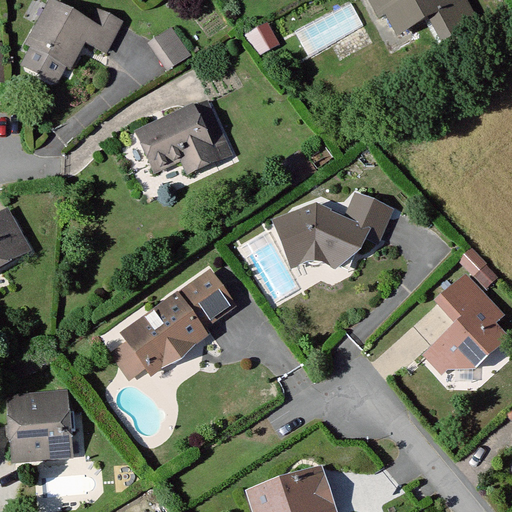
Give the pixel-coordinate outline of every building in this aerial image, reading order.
[(463,1),(462,2),(460,0),(372,0),(381,17),(388,14),(396,28),(412,20),(415,26),(429,18),(435,15),(449,40),(476,26),(463,1)] [(89,27),(53,7),(30,46),(34,48),(26,63),(28,70),(50,81),(56,79),(64,65),(68,67),(83,42),(105,53),(121,24),(97,12),(89,27)] [(443,43),(449,40),(435,15),(429,18),(443,43)] [(399,34),(415,26),(412,20),(396,28),(399,34)] [(248,39),(261,54),(276,46),(266,29),(248,39)] [(174,35),(160,45),(176,68),(191,57),(174,35)] [(156,171),(184,159),(191,174),(214,163),(210,153),(224,145),(206,106),(140,136),(156,171)] [(141,142),(130,147),(139,168),(151,163),(141,142)] [(229,156),(224,145),(210,153),(214,163),(229,156)] [(290,179),(310,167),(301,154),(282,167),(290,179)] [(295,186),(314,173),(310,167),(290,179),(295,186)] [(316,210),(277,225),(293,266),(315,257),(337,267),(345,248),(357,252),(364,237),(376,242),(389,211),(357,197),(346,224),(328,216),(326,214),(316,210)] [(0,220),(0,265),(27,251),(8,217),(0,220)] [(337,267),(348,272),(357,252),(345,248),(337,267)] [(484,264),(470,250),(460,260),(473,274),(484,264)] [(232,306),(211,275),(124,337),(131,346),(145,365),(151,373),(166,362),(174,363),(185,356),(186,348),(184,345),(201,333),(199,330),(232,306)] [(499,315),(465,278),(438,303),(460,326),(435,348),(448,362),(452,366),(474,367),(504,340),(490,324),(499,315)] [(184,345),(186,348),(203,336),(201,333),(184,345)] [(145,365),(131,346),(117,356),(131,375),(145,365)] [(435,348),(427,356),(440,370),(448,362),(435,348)] [(11,401),(16,461),(63,458),(61,436),(74,435),(73,416),(65,417),(64,397),(11,401)] [(279,485),(251,495),(256,511),(332,511),(319,472),(288,482),(289,485),(282,487),(279,485)]
